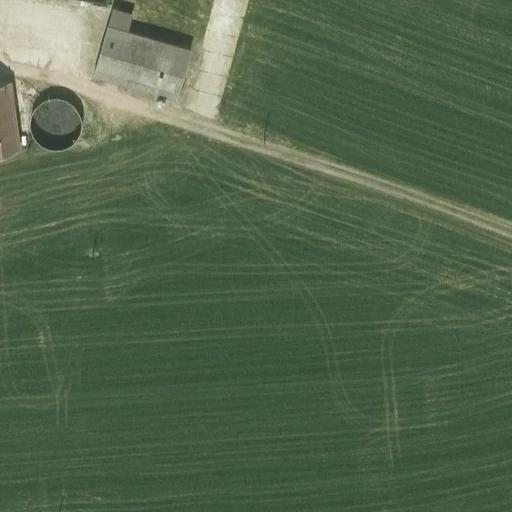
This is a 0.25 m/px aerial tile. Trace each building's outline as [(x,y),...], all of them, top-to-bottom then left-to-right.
[(132,13),(114,7),(108,24),(127,29),(132,13)] [(127,29),(108,24),(94,74),(119,81),(133,31),(127,29)] [(200,49),(133,31),(119,81),(177,98),(200,49)] [(10,80),(0,81),(0,150),(19,148),(10,80)] [(53,94),(46,95),(42,97),(39,99),(36,101),(33,104),(31,107),(30,110),(29,113),(28,116),(28,121),(28,125),(29,127),(30,131),(32,134),(34,137),(37,140),(41,143),(46,145),(50,146),(55,146),(59,145),(64,143),(68,141),(72,138),(74,135),(76,133),(78,129),(78,126),(79,123),(79,119),(79,116),(78,112),(77,109),(75,106),(72,103),(70,100),(67,98),(63,96),(58,95),(53,94)]
